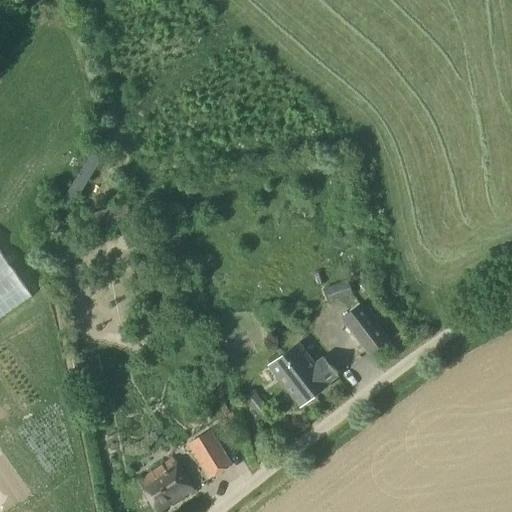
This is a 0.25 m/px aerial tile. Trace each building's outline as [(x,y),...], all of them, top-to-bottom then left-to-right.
[(64,197),(74,204),(100,164),(90,158),(64,197)] [(316,285),(324,283),(321,273),(313,275),(316,285)] [(342,284),(325,290),(329,304),(346,298),(353,295),(348,282),(342,284)] [(341,320),(369,356),(387,341),(359,306),(341,320)] [(283,356),(313,396),(337,378),(321,358),(313,364),(298,344),(283,356)] [(313,396),(283,356),(270,366),(300,406),(313,396)] [(243,398),(259,418),(268,410),(253,390),(243,398)] [(187,445),(209,481),(221,474),(198,438),(187,445)] [(139,482),(158,511),(163,511),(162,510),(189,492),(191,494),(195,492),(174,459),(139,482)]
